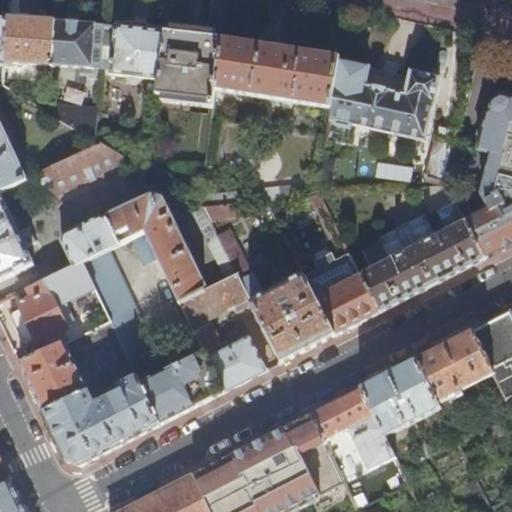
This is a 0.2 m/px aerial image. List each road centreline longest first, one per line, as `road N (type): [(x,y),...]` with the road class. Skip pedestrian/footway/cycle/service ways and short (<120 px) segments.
road 1 (residential): [(511,281),(63,511)]
road 2 (residential): [(0,390),(55,511)]
